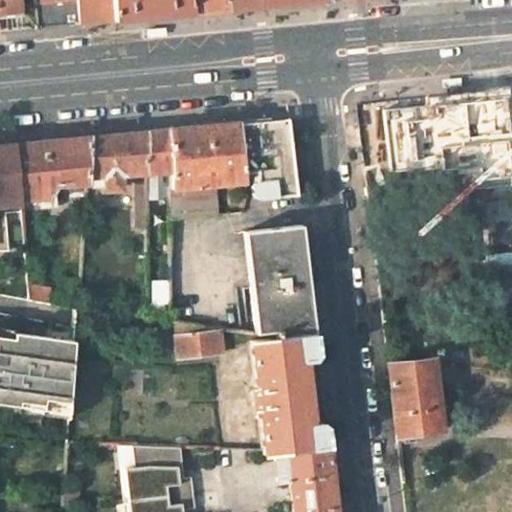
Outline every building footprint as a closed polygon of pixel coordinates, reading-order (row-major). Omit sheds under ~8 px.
[(0,0),(0,15),(17,13),(16,0),(0,0)] [(30,0),(31,1),(47,0),(73,0),(76,22),(111,19),(109,0),(30,0)] [(188,12),(187,0),(109,0),(111,19),(188,12)] [(187,0),(188,12),(312,0),(187,0)] [(450,141),(511,135),(511,95),(446,102),(450,141)] [(360,150),(441,143),(437,103),(356,111),(360,150)] [(254,171),(256,181),(253,181),(250,185),(251,194),(256,197),(297,194),(288,120),(283,117),(236,122),(242,172),(254,171)] [(205,192),(204,185),(213,183),(243,181),(242,172),(236,122),(166,129),(166,172),(167,219),(216,213),(213,191),(205,192)] [(144,173),(166,172),(166,129),(144,131),(144,173)] [(84,136),(89,199),(110,198),(118,198),(120,187),(120,179),(124,178),(125,174),(133,173),(144,173),(144,131),(84,136)] [(48,204),(47,186),(85,183),(84,136),(14,143),(19,201),(37,198),(38,205),(48,204)] [(14,143),(0,144),(0,248),(5,249),(20,211),(19,201),(14,143)] [(133,173),(134,188),(144,188),(144,173),(133,173)] [(205,192),(213,191),(213,183),(204,185),(205,192)] [(144,198),(136,198),(136,230),(145,230),(144,198)] [(300,222),(241,230),(253,332),(275,337),(313,332),(300,222)] [(45,302),(48,288),(27,284),(28,299),(45,302)] [(103,321),(117,323),(118,313),(104,311),(103,321)] [(176,355),(219,350),(217,328),(174,332),(176,355)] [(0,402),(68,411),(74,340),(14,332),(13,338),(0,336),(0,402)] [(275,337),(249,340),(263,454),(271,453),(276,481),(288,480),(291,511),(333,511),(323,425),(317,422),(307,422),(300,360),(310,359),(316,354),(313,332),(275,337)] [(432,376),(431,362),(386,367),(395,442),(403,441),(402,435),(439,430),(432,376)] [(178,446),(130,445),(133,467),(123,468),(127,511),(184,511),(185,510),(192,509),(188,476),(181,476),(178,446)]
